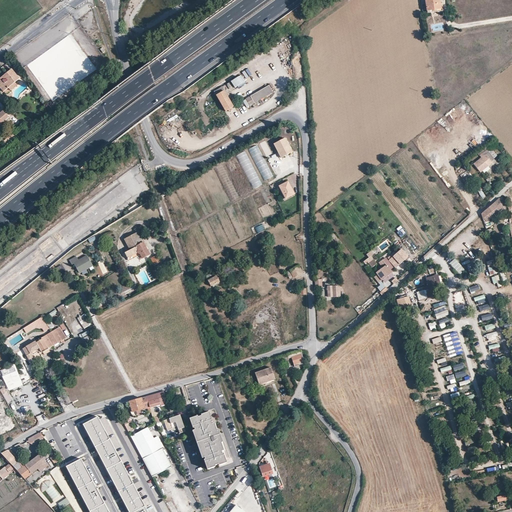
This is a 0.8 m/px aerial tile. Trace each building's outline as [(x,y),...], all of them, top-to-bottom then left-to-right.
[(439,0),(425,0),(426,3),(427,10),(441,8),(439,0)] [(71,34),(27,64),(51,101),(96,71),(71,34)] [(12,69),(2,77),(4,79),(0,82),(0,86),(4,91),(9,87),(15,82),(20,79),(12,69)] [(223,86),(224,90),(226,93),(248,81),(244,74),(223,86)] [(269,84),(250,95),(255,102),(273,91),(269,84)] [(226,93),(224,90),(216,94),(217,97),(222,105),(225,110),(233,106),(226,93)] [(0,112),(0,117),(3,121),(8,117),(3,110),(0,112)] [(494,136),(487,128),(484,130),(490,138),(491,138),(494,136)] [(7,145),(17,137),(10,129),(8,131),(11,134),(3,141),(7,145)] [(281,157),(293,152),(286,139),(274,145),(281,157)] [(499,143),(496,139),(494,141),(495,143),(488,148),(487,149),(489,152),(490,153),(499,146),(498,145),(499,143)] [(491,161),(494,159),(490,153),(489,152),(474,163),(480,172),(482,170),(491,163),(491,161)] [(223,164),(214,168),(231,201),(240,196),(223,164)] [(250,180),(253,189),(262,185),(259,177),(250,180)] [(285,198),(294,193),(288,182),(279,186),(285,198)] [(504,205),(501,196),(481,214),(482,219),(487,215),(497,207),(499,210),(504,205)] [(499,210),(497,207),(487,215),(490,218),(499,210)] [(257,234),(266,230),(263,224),(254,228),(257,234)] [(133,230),(135,232),(137,237),(139,236),(146,232),(142,225),(133,230)] [(400,237),(406,235),(404,228),(397,231),(400,237)] [(137,237),(135,232),(123,239),(128,248),(124,250),(128,257),(135,253),(140,253),(142,257),(149,253),(139,236),(137,237)] [(403,260),(396,252),(393,255),(400,263),(403,260)] [(73,262),(78,272),(81,270),(84,268),(91,265),(85,254),(77,259),(75,256),(68,259),(71,264),(73,262)] [(160,261),(157,255),(151,258),(154,264),(160,261)] [(399,264),(392,256),(389,259),(396,266),(399,264)] [(464,269),(455,259),(450,264),(459,273),(464,269)] [(487,261),(489,274),(496,273),(495,260),(487,261)] [(301,272),(297,265),(290,269),(286,272),(290,278),(294,276),(301,272)] [(375,272),(381,280),(387,275),(381,267),(375,272)] [(210,285),(219,281),(214,271),(205,275),(210,285)] [(438,275),(426,278),(429,288),(419,291),(421,298),(442,292),(438,275)] [(498,275),(491,277),(493,284),(500,282),(498,275)] [(328,296),(340,295),(339,285),(337,285),(327,286),(328,296)] [(479,285),(469,287),(471,293),(480,291),(479,285)] [(408,297),(397,300),(399,308),(411,305),(408,297)] [(439,319),(449,315),(447,310),(437,314),(439,319)] [(491,313),(481,316),(483,322),(493,319),(491,313)] [(90,324),(83,314),(78,317),(84,328),(90,324)] [(69,335),(62,323),(50,331),(57,342),(63,338),(64,338),(66,336),(69,335)] [(57,342),(50,331),(41,337),(41,338),(47,348),(57,342)] [(433,339),(435,347),(442,344),(440,337),(433,339)] [(47,348),(41,338),(36,341),(38,345),(39,348),(37,349),(39,353),(42,351),(47,348)] [(456,340),(446,343),(449,354),(459,351),(456,340)] [(36,348),(33,343),(24,349),(27,354),(31,352),(31,351),(36,348)] [(4,347),(0,350),(0,352),(6,359),(11,354),(9,351),(4,347)] [(305,363),(301,351),(290,353),(274,358),(277,367),(280,366),(279,364),(284,362),(284,361),(289,360),(288,358),(291,357),(294,367),(305,363)] [(0,380),(5,379),(8,388),(28,380),(27,378),(28,377),(26,371),(18,374),(14,365),(0,370),(0,380)] [(274,379),(270,366),(253,372),(257,385),(274,379)] [(163,392),(146,397),(150,407),(167,402),(163,392)] [(150,407),(146,397),(129,402),(132,412),(150,407)] [(186,406),(184,397),(177,399),(179,404),(180,408),(186,406)] [(224,450),(219,438),(217,439),(216,437),(219,436),(214,423),(211,424),(210,422),(212,421),(208,412),(200,415),(200,416),(197,417),(197,416),(189,419),(192,428),(193,428),(194,430),(193,430),(203,457),(204,457),(204,459),(203,459),(207,469),(215,466),(214,465),(218,464),(218,465),(226,462),(223,453),(222,453),(221,451),(222,451),(224,450)] [(185,431),(179,415),(177,415),(173,417),(163,420),(166,430),(172,428),(176,426),(179,433),(185,431)] [(129,418),(123,421),(131,436),(139,432),(136,427),(134,428),(129,418)] [(147,511),(99,420),(84,428),(128,511),(147,511)] [(50,433),(47,428),(28,439),(27,441),(31,443),(34,444),(50,433)] [(159,450),(148,428),(139,432),(131,436),(134,442),(137,440),(145,457),(159,450)] [(203,457),(193,430),(192,431),(201,458),(203,457)] [(163,448),(158,437),(153,439),(159,450),(162,448),(163,448)] [(145,457),(137,440),(134,442),(142,458),(145,457)] [(171,466),(162,448),(159,450),(145,457),(142,458),(152,476),(171,466)] [(7,450),(2,453),(1,454),(12,465),(17,462),(7,450)] [(40,454),(25,465),(17,471),(24,478),(28,482),(33,478),(30,475),(46,462),(40,454)] [(20,459),(17,462),(12,465),(15,468),(17,471),(25,465),(20,459)] [(108,511),(82,461),(67,469),(90,511),(108,511)] [(269,463),(260,466),(264,477),(273,474),(269,463)] [(0,470),(0,475),(1,477),(3,479),(10,473),(9,472),(13,469),(9,464),(5,467),(0,470)] [(63,509),(70,502),(66,497),(58,504),(63,509)] [(157,505),(160,511),(169,511),(164,501),(157,505)] [(250,511),(237,501),(227,511),(250,511)]
